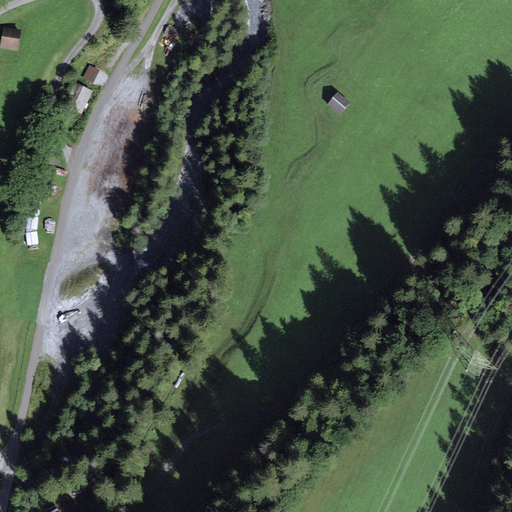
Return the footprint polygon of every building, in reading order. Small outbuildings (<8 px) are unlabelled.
[(20,36),(5,32),(1,48),(16,51),(20,36)] [(96,81),(102,68),(91,63),(85,76),(96,81)] [(89,95),(75,87),(64,108),(79,115),(89,95)] [(347,105),(337,95),(328,105),(338,114),(347,105)] [(31,242),(41,239),(38,229),(29,232),(31,242)]
